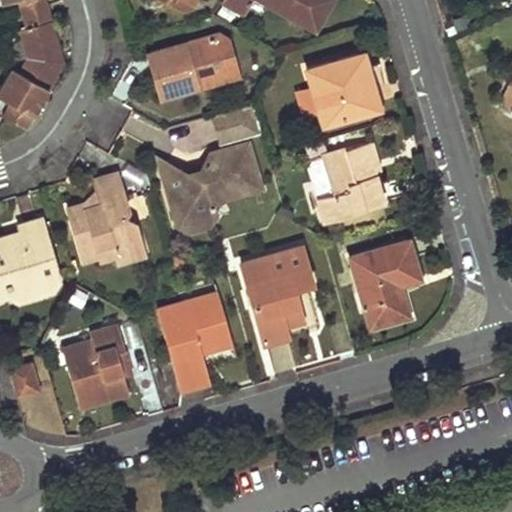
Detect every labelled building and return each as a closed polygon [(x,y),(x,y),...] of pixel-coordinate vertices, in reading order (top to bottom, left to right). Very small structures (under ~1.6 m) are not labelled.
[(32,59),(24,73),(16,68),(1,95),(15,103),(7,116),(31,128),(68,61),(50,0),(5,0),(7,3),(18,0),(22,0),(31,29),(24,31),(32,59)] [(220,0),(220,1),(243,14),(251,0),(261,0),(314,29),(330,0),(220,0)] [(217,33),(147,53),(159,98),(195,87),(193,79),(234,66),(226,39),(217,33)] [(361,51),(304,68),(321,122),(377,106),(361,51)] [(234,66),(193,79),(195,87),(237,75),(234,66)] [(511,97),(511,77),(499,106),(507,110),(511,97)] [(259,132),(250,101),(210,113),(218,144),(259,132)] [(369,139),(363,141),(371,169),(377,167),(369,139)] [(186,171),(179,167),(166,188),(171,208),(183,214),(175,224),(187,232),(208,226),(214,215),(210,201),(259,188),(247,141),(229,146),(226,153),(204,159),(199,168),(195,176),(186,171)] [(363,141),(319,154),(329,191),(315,195),(322,221),(381,204),(371,169),(363,141)] [(179,167),(156,154),(166,188),(179,167)] [(199,168),(186,171),(195,176),(199,168)] [(81,202),(65,206),(81,260),(98,255),(113,250),(114,255),(141,247),(134,222),(122,217),(127,208),(116,172),(92,179),(95,190),(99,203),(84,208),(81,202)] [(95,190),(81,202),(84,208),(99,203),(95,190)] [(183,214),(171,208),(175,224),(183,214)] [(0,296),(8,294),(17,300),(23,298),(27,300),(33,298),(36,293),(41,292),(45,281),(43,273),(55,270),(39,218),(18,224),(20,230),(22,237),(5,242),(3,235),(0,235),(0,296)] [(20,230),(3,235),(5,242),(22,237),(20,230)] [(406,237),(348,254),(368,324),(406,313),(397,283),(418,277),(406,237)] [(299,244),(239,261),(260,335),(284,328),(282,324),(300,319),(291,288),(310,283),(299,244)] [(141,247),(114,255),(116,262),(143,254),(141,247)] [(113,250),(98,255),(99,260),(114,255),(113,250)] [(55,270),(43,273),(45,281),(41,292),(53,289),(57,278),(55,270)] [(216,290),(178,301),(179,307),(217,296),(216,290)] [(178,301),(155,308),(178,391),(208,382),(202,359),(188,363),(186,354),(199,350),(230,342),(217,296),(179,307),(178,301)] [(90,339),(67,346),(72,361),(65,363),(76,401),(92,396),(94,401),(128,391),(116,352),(124,350),(116,324),(88,332),(90,339)] [(284,328),(260,335),(262,342),(286,335),(284,328)] [(67,346),(61,348),(65,363),(72,361),(67,346)] [(199,350),(186,354),(188,363),(202,359),(199,350)] [(29,362),(10,368),(17,391),(35,386),(29,362)] [(92,396),(76,401),(78,406),(94,401),(92,396)]
